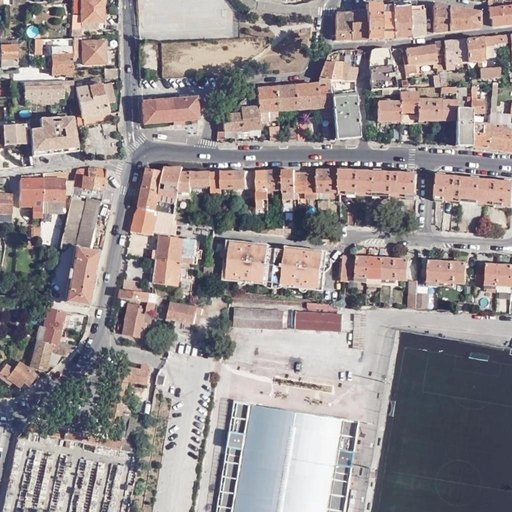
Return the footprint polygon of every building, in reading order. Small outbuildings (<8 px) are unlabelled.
[(73,15),(73,37),(81,36),(82,31),(99,30),(99,23),(104,23),(103,0),(79,0),(80,14),(73,15)] [(367,39),(381,38),(380,13),(380,4),(365,5),(366,14),(366,24),(367,39)] [(393,9),(393,4),(387,4),(387,13),(380,13),(381,38),(394,37),(393,9)] [(432,9),(432,33),(448,31),(448,8),(432,5),(432,9)] [(410,8),(410,35),(410,37),(423,35),(424,11),(423,11),(422,11),(423,7),(410,8)] [(511,7),(488,11),(490,19),(492,19),(492,26),(511,24),(511,7)] [(394,37),(410,35),(410,8),(393,9),(394,37)] [(448,8),(448,31),(478,28),(478,27),(479,12),(448,8)] [(335,14),(334,41),(342,40),(344,14),(335,14)] [(350,14),(344,14),(342,40),(344,40),(351,40),(351,24),(352,14),(350,14)] [(359,24),(366,24),(366,14),(352,14),(351,24),(355,24),(359,24)] [(351,40),(367,39),(366,24),(359,24),(355,24),(351,24),(351,40)] [(482,55),(492,54),(492,45),(505,44),(505,43),(504,36),(481,39),(482,55)] [(42,39),(30,39),(30,47),(34,47),(34,55),(41,55),(42,39)] [(481,39),(464,40),(466,62),(474,62),(475,68),(483,67),(483,62),(482,55),(481,39)] [(18,66),(18,40),(5,40),(1,40),(2,66),(18,66)] [(464,40),(442,42),(444,54),(445,64),(455,63),(466,62),(464,40)] [(106,64),(105,41),(83,41),(84,65),(106,64)] [(434,42),(434,46),(435,55),(444,54),(442,42),(434,42)] [(492,45),(492,54),(495,53),(495,51),(506,50),(505,44),(492,45)] [(436,62),(435,55),(434,46),(406,49),(407,64),(436,62)] [(53,71),(53,74),(65,74),(73,73),(72,54),(68,54),(68,47),(53,47),(53,71)] [(370,51),(369,59),(370,90),(382,90),(396,90),(388,48),(373,48),(370,51)] [(341,63),(324,62),(317,80),(319,80),(329,80),(340,80),(340,70),(341,66),(341,63)] [(354,80),(357,68),(348,67),(348,71),(347,80),(354,80)] [(499,79),(498,69),(479,70),(480,80),(499,79)] [(439,88),(440,88),(447,88),(445,73),(437,74),(439,88)] [(85,84),(85,88),(90,87),(94,115),(107,113),(105,103),(102,84),(100,85),(99,79),(92,80),(92,83),(85,84)] [(317,80),(317,84),(319,108),(320,108),(320,118),(333,117),(331,97),(329,80),(319,80),(317,80)] [(24,98),(73,97),(73,81),(24,82),(24,98)] [(111,83),(102,84),(105,103),(114,101),(111,83)] [(510,116),(510,110),(500,110),(500,116),(497,115),(498,83),(492,84),(492,108),(492,122),(497,123),(497,120),(505,120),(505,116),(510,116)] [(294,110),(319,108),(317,84),(295,85),(293,86),(294,110)] [(276,111),(294,110),(293,86),(274,87),(276,111)] [(77,89),(81,116),(81,117),(94,115),(90,87),(85,88),(77,89)] [(259,121),(277,120),(277,116),(276,111),(274,87),(256,89),(257,107),(259,121)] [(399,94),(399,102),(399,113),(399,121),(407,121),(407,124),(417,124),(417,112),(417,102),(417,92),(399,93),(399,94)] [(355,95),(331,97),(333,117),(334,135),(358,133),(355,95)] [(194,98),(143,101),(144,123),(174,121),(174,124),(197,122),(194,98)] [(471,110),(471,116),(484,115),(484,100),(471,101),(471,110)] [(455,101),(439,102),(440,122),(455,122),(456,122),(456,110),(456,102),(455,101)] [(399,113),(399,102),(376,102),(377,122),(399,121),(399,113)] [(439,102),(417,102),(417,112),(417,124),(425,124),(425,122),(440,122),(439,102)] [(257,107),(240,108),(240,113),(241,131),(259,129),(259,121),(257,107)] [(471,146),(472,124),(471,118),(471,116),(471,110),(456,110),(456,122),(455,122),(455,145),(471,146)] [(223,118),(223,131),(225,132),(231,131),(234,131),(241,131),(240,113),(227,114),(223,117),(223,118)] [(29,130),(31,157),(78,151),(72,116),(47,117),(46,118),(40,126),(39,126),(39,129),(29,130)] [(296,141),(306,141),(306,140),(304,120),(295,121),(296,141)] [(102,139),(117,136),(114,121),(100,124),(102,139)] [(509,131),(509,124),(497,123),(492,122),(491,127),(490,129),(509,131)] [(3,146),(23,144),(22,124),(1,126),(1,127),(0,127),(0,134),(2,135),(3,146)] [(471,149),(487,150),(490,129),(491,127),(472,124),(471,146),(471,149)] [(278,141),(277,127),(269,127),(270,141),(278,141)] [(487,150),(505,152),(509,131),(490,129),(487,150)] [(217,132),(217,139),(225,139),(225,132),(223,131),(217,132)] [(85,169),(76,170),(73,181),(72,188),(70,196),(101,200),(102,192),(104,174),(105,170),(97,168),(94,169),(93,177),(86,176),(86,175),(85,170),(85,169)] [(177,232),(178,229),(178,225),(174,224),(178,198),(158,196),(162,171),(150,169),(148,168),(140,207),(136,215),(132,233),(154,235),(155,232),(169,234),(177,234),(177,232)] [(162,171),(158,196),(178,198),(182,172),(183,168),(163,168),(162,171)] [(86,169),(85,169),(85,170),(86,175),(86,176),(93,177),(94,169),(86,169)] [(221,189),(234,189),(233,171),(220,172),(220,175),(221,189)] [(234,189),(255,188),(255,171),(233,171),(234,189)] [(255,207),(255,209),(264,209),(264,200),(268,200),(268,190),(268,171),(257,171),(257,199),(255,199),(255,207)] [(268,190),(283,190),(283,189),(283,171),(268,171),(268,190)] [(295,171),(283,171),(283,189),(288,188),(288,194),(295,194),(295,174),(295,171)] [(318,173),(318,194),(340,195),(340,171),(318,171),(318,173)] [(366,172),(340,171),(340,195),(340,194),(364,196),(366,172)] [(178,198),(191,198),(191,187),(191,172),(182,172),(178,198)] [(211,186),(211,172),(191,172),(191,187),(211,186)] [(217,172),(211,172),(211,186),(211,194),(221,194),(221,189),(220,175),(218,175),(217,172)] [(364,196),(373,196),(390,197),(397,198),(416,199),(418,175),(366,172),(364,196)] [(308,198),(318,199),(318,194),(318,173),(295,174),(295,194),(296,199),(299,199),(299,193),(305,193),(308,193),(308,198)] [(444,201),(453,202),(460,203),(486,206),(489,182),(438,176),(435,200),(444,201)] [(41,242),(42,215),(42,180),(19,180),(19,209),(32,209),(32,220),(36,220),(36,243),(41,242)] [(42,180),(42,215),(61,215),(62,209),(63,209),(64,196),(70,196),(72,188),(73,181),(64,181),(42,180)] [(511,184),(489,182),(486,206),(511,208),(511,184)] [(0,214),(11,215),(11,195),(0,194),(0,214)] [(84,200),(70,197),(58,250),(65,251),(66,244),(74,246),(88,248),(95,213),(82,210),(84,200)] [(84,200),(82,210),(95,213),(98,201),(84,198),(84,200)] [(220,229),(234,231),(234,224),(221,222),(220,229)] [(239,223),(238,231),(256,233),(255,227),(255,224),(239,223)] [(283,230),(283,236),(290,237),(296,237),(296,225),(291,225),(291,231),(283,230)] [(332,228),(318,226),(318,232),(318,239),(329,241),(333,241),(332,228)] [(305,231),(304,238),(318,239),(318,232),(305,231)] [(155,251),(153,259),(159,260),(190,263),(195,263),(198,240),(161,236),(159,251),(155,251)] [(322,292),(325,273),(325,272),(327,256),(327,252),(286,247),(286,251),(269,249),(269,245),(228,241),(227,244),(225,261),(223,279),(238,282),(238,281),(238,279),(240,278),(241,278),(242,278),(244,278),(245,279),(246,280),(246,282),(263,285),(264,285),(265,283),(282,284),(281,287),(283,287),(298,289),(299,289),(300,288),(308,289),(308,290),(322,292)] [(70,280),(66,302),(87,306),(97,253),(76,249),(72,272),(69,272),(68,280),(70,280)] [(351,256),(343,256),(341,281),(342,281),(348,282),(351,256)] [(367,282),(368,278),(369,257),(357,256),(355,281),(367,282)] [(383,258),(369,257),(368,278),(368,279),(381,279),(383,258)] [(408,260),(383,258),(381,279),(407,281),(408,260)] [(187,277),(190,263),(159,260),(156,283),(180,286),(182,277),(187,277)] [(427,285),(439,286),(441,262),(428,261),(427,285)] [(441,262),(439,286),(440,287),(440,283),(465,284),(467,263),(441,262)] [(214,266),(210,265),(206,264),(204,274),(213,275),(214,266)] [(499,269),(499,265),(487,264),(487,268),(476,267),(475,284),(485,285),(485,289),(498,290),(499,269)] [(511,287),(511,268),(511,266),(499,265),(499,269),(498,290),(510,291),(511,287)] [(415,307),(417,294),(417,282),(410,281),(408,307),(415,307)] [(182,282),(180,289),(188,292),(191,285),(182,282)] [(119,299),(147,303),(148,303),(154,304),(154,306),(155,306),(156,299),(157,294),(121,290),(119,299)] [(428,294),(417,294),(415,307),(428,308),(428,294)] [(438,295),(428,294),(428,308),(437,309),(438,295)] [(203,307),(170,302),(168,318),(194,322),(196,313),(201,314),(203,307)] [(152,313),(154,306),(154,304),(148,303),(147,303),(145,311),(152,313)] [(143,324),(144,316),(140,315),(141,308),(129,305),(125,321),(126,321),(123,336),(142,340),(146,325),(143,324)] [(284,310),(235,307),(233,327),(283,330),(284,310)] [(56,312),(48,311),(43,327),(40,326),(36,340),(56,346),(72,351),(75,346),(58,341),(66,313),(57,312),(56,312)] [(149,325),(152,313),(145,311),(144,316),(143,324),(146,325),(149,325)] [(342,313),(295,311),(295,330),(342,332),(342,313)] [(366,314),(355,314),(353,347),(364,347),(366,314)] [(56,346),(36,340),(29,366),(44,371),(45,367),(49,353),(61,356),(65,358),(72,351),(56,346)] [(305,357),(255,349),(253,368),(302,376),(305,357)] [(45,367),(53,368),(54,368),(61,356),(49,353),(45,367)] [(36,376),(19,362),(13,370),(5,364),(0,370),(0,378),(4,382),(7,378),(12,382),(18,387),(22,382),(27,387),(36,376)] [(148,369),(139,367),(138,372),(117,368),(105,427),(121,431),(119,438),(141,443),(142,443),(147,421),(129,418),(130,416),(128,416),(130,405),(122,404),(126,382),(145,386),(148,369)] [(165,377),(157,375),(155,385),(163,387),(165,377)] [(8,386),(12,382),(7,378),(4,382),(8,386)] [(254,413),(255,405),(239,402),(234,432),(232,432),(229,447),(232,448),(220,511),(343,511),(351,467),(353,468),(356,453),(354,452),(359,423),(342,419),(340,428),(323,425),(321,433),(270,424),(271,416),(270,416),(254,413)] [(342,419),(255,405),(254,413),(270,416),(271,416),(270,424),(321,433),(323,425),(340,428),(342,419)] [(27,425),(22,431),(31,433),(33,426),(27,425)] [(139,455),(141,443),(119,438),(118,445),(97,440),(97,439),(85,436),(85,435),(80,433),(74,432),(74,433),(63,431),(63,432),(33,426),(31,433),(61,439),(61,440),(94,447),(95,446),(139,455)] [(126,511),(128,501),(116,499),(115,505),(97,503),(95,511),(126,511)]
